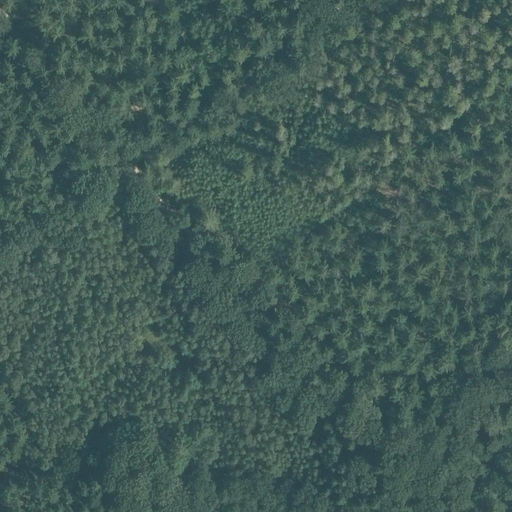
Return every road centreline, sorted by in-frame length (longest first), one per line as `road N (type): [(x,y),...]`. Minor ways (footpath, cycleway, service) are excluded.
road 1 (track): [(427,511),(120,150)]
road 2 (track): [(0,468),(156,461),(230,468),(427,511)]
